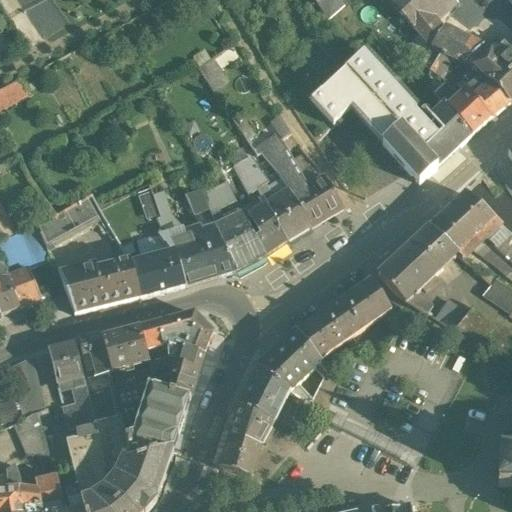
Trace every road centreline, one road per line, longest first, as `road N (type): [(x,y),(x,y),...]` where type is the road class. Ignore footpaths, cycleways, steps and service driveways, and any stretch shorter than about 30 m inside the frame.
road 1 (secondary): [(251,315),(373,242),(511,132)]
road 2 (secondary): [(251,315),(231,299),(198,296),(0,352)]
road 3 (secondary): [(180,511),(251,315)]
road 4 (residential): [(214,0),(315,156)]
road 5 (residential): [(0,80),(146,0)]
